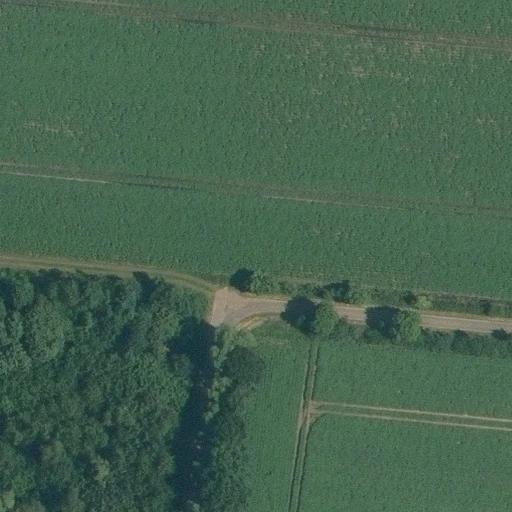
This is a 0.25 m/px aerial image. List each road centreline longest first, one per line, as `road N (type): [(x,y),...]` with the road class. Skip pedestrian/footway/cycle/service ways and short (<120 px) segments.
road 1 (unclassified): [(511,323),(246,297),(210,307),(195,340),(173,511)]
road 2 (track): [(210,307),(165,271),(0,258)]
